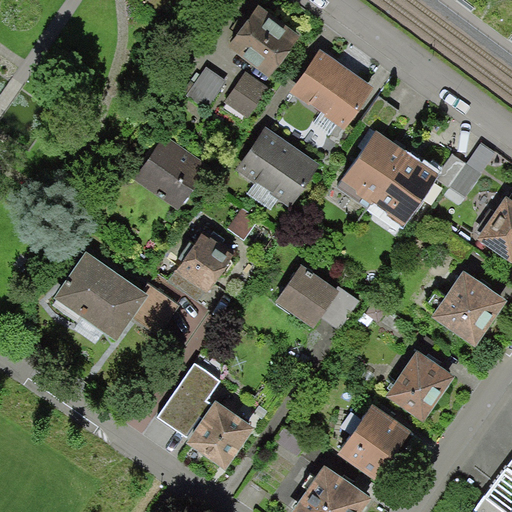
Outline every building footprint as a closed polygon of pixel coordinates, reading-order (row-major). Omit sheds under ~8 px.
[(298,35),(258,6),(230,44),(271,74),(298,35)] [(377,86),(320,50),(293,93),(349,129),(377,86)] [(225,80),(205,67),(186,94),(206,108),(225,80)] [(269,88),(244,73),(226,102),(250,117),(269,88)] [(322,166),(265,127),(238,170),(293,207),(322,166)] [(393,140),(377,130),(344,181),(408,223),(442,172),(425,162),(393,140)] [(210,164),(167,134),(137,176),(180,207),(210,164)] [(511,195),(509,193),(478,236),(511,259),(511,195)] [(256,218),(240,208),(227,229),(243,238),(256,218)] [(235,256),(202,234),(176,271),(210,294),(235,256)] [(150,295),(86,251),(55,297),(120,341),(136,318),(159,334),(179,306),(155,288),(150,295)] [(344,286),(341,290),(302,264),(277,301),(316,327),(323,317),(343,331),(364,299),(344,286)] [(509,299),(464,270),(435,313),(480,343),(509,299)] [(458,376),(420,349),(388,395),(426,421),(458,376)] [(200,417),(203,419),(212,406),(206,402),(221,381),(195,363),(158,418),(186,437),(200,417)] [(255,427),(216,400),(212,406),(203,419),(187,443),(226,470),(255,427)] [(415,433),(371,403),(338,450),(383,480),(415,433)] [(511,511),(511,449),(461,511),(511,511)] [(359,511),(370,496),(326,466),(294,511),(359,511)]
